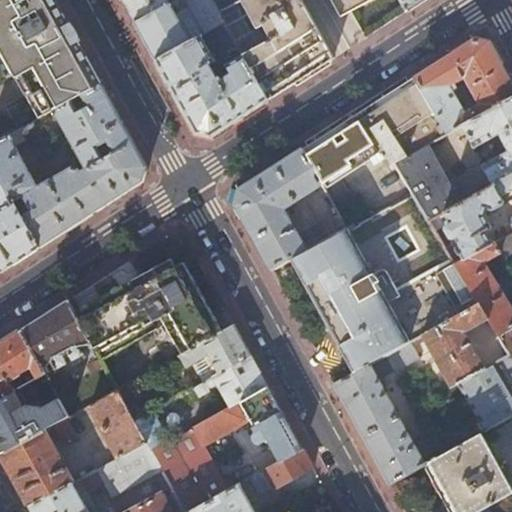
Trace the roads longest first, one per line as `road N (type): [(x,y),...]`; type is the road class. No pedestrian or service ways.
road 1 (residential): [(368,511),(189,188)]
road 2 (residential): [(483,0),(189,188)]
road 3 (residential): [(189,188),(0,311)]
road 4 (residential): [(189,188),(84,0)]
